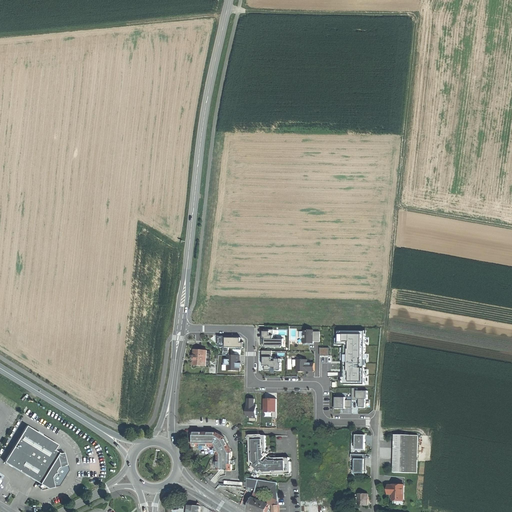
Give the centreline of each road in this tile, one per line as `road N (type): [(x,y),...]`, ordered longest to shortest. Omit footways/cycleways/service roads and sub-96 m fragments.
road 1 (track): [(511,229),(395,208),(415,13),(225,12),(0,37)]
road 2 (secondary): [(168,404),(204,114),(228,0)]
road 3 (track): [(395,208),(375,424)]
road 4 (secondary): [(0,368),(109,436)]
